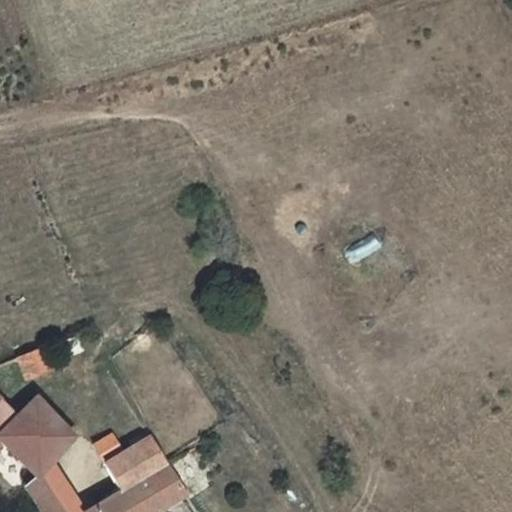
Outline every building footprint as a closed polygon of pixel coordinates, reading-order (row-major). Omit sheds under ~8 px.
[(45,347),(18,357),(24,375),(52,364),(45,347)] [(3,399),(0,402),(0,443),(2,441),(37,476),(51,462),(75,436),(37,397),(18,415),(3,399)] [(94,445),(122,492),(169,465),(168,464),(151,437),(146,429),(127,440),(132,448),(123,453),(112,434),(94,445)] [(82,511),(51,462),(37,476),(26,485),(43,511),(82,511)] [(169,465),(122,492),(89,511),(155,511),(187,493),(169,465)]
